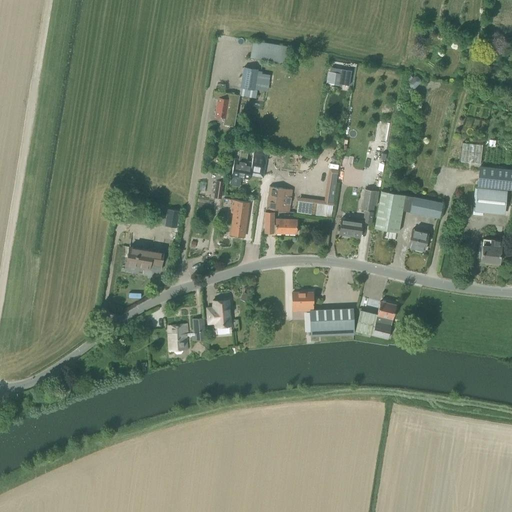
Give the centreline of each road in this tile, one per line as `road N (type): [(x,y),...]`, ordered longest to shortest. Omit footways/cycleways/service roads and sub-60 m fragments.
road 1 (unclassified): [(0,388),(37,379),(159,297),(253,266),(351,264),(511,292)]
road 2 (unknown): [(175,291),(211,86),(220,64),(249,59)]
